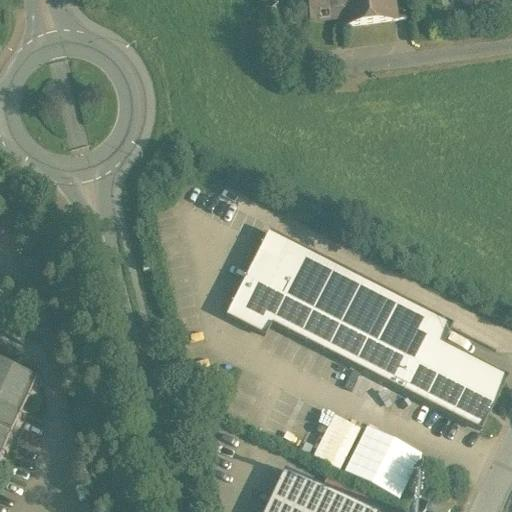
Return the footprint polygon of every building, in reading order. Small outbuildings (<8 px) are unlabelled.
[(390,0),(307,0),(310,23),(347,18),(348,29),(394,22),(390,0)] [(403,0),(390,0),(394,22),(407,20),(403,0)] [(462,0),(463,2),(473,10),(486,8),(492,0),(462,0)] [(497,350),(268,233),(226,316),(268,338),(271,325),(287,334),(286,335),(288,336),(289,335),(305,343),(304,344),(306,345),(306,344),(322,352),(322,353),(324,354),(324,353),(340,361),(340,362),(342,363),(342,362),(358,370),(358,371),(359,372),(360,371),(376,379),(375,380),(377,381),(378,380),(394,388),(393,389),(395,390),(396,389),(412,397),(411,398),(413,399),(414,398),(430,407),(429,408),(431,409),(432,408),(447,416),(447,417),(449,418),(449,417),(465,425),(465,426),(467,427),(467,426),(480,432),(488,416),(489,417),(490,415),(489,414),(497,398),(498,399),(499,397),(498,396),(506,380),(493,373),(494,373),(492,372),(492,373),(476,364),(474,363),(474,364),(458,355),(456,354),(441,347),(451,329),(496,352),(497,350)] [(0,298),(0,457),(36,381),(0,364),(0,315),(7,301),(0,298)] [(367,511),(284,473),(265,511),(367,511)]
